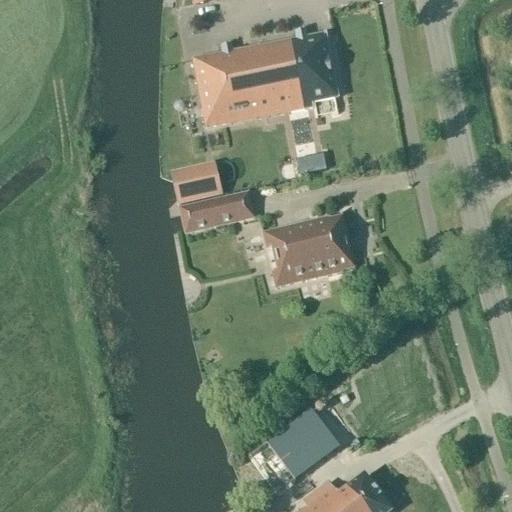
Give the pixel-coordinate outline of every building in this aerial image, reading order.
[(337,101),(325,37),(191,62),(204,130),(313,110),(312,105),(337,101)] [(222,199),(215,165),(170,175),(172,183),(176,202),(178,209),(222,199)] [(247,196),(179,212),(185,237),(253,221),(247,196)] [(329,220),(263,236),(267,252),(272,250),(277,273),(272,275),(276,290),(341,275),(341,273),(352,271),(355,276),(356,275),(343,252),(340,241),(342,214),(341,214),(340,220),(329,222),(329,220)] [(262,231),(260,220),(243,223),(246,235),(262,231)] [(339,323),(320,330),(326,345),(345,338),(339,323)] [(343,408),(348,405),(345,400),(340,404),(343,408)] [(333,458),(305,419),(277,439),(305,478),(333,458)] [(363,452),(346,429),(326,443),(341,464),(345,464),(363,452)] [(389,511),(365,479),(338,499),(328,485),(303,504),(307,510),(303,511),(389,511)]
